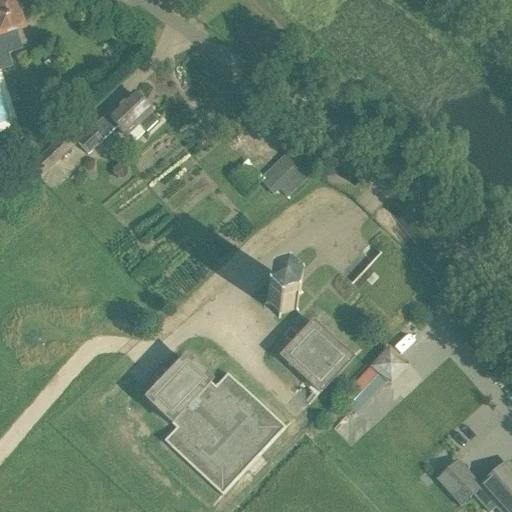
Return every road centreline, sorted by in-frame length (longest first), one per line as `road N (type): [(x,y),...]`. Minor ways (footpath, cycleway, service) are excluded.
road 1 (track): [(390,175),(336,239),(318,225),(146,366),(123,344),(89,348),(0,453)]
road 2 (residential): [(485,263),(373,160),(146,0)]
